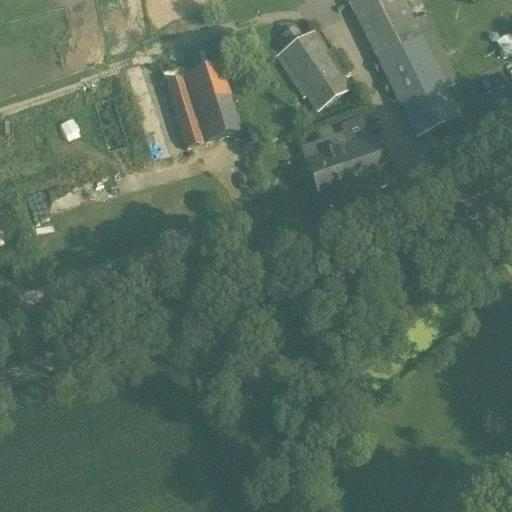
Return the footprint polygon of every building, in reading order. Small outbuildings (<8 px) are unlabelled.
[(447,93),(453,90),(428,39),(437,35),(427,16),(413,23),(401,0),(360,0),(349,6),(375,60),(418,142),(461,122),(447,93)] [(315,33),(279,57),(305,97),(307,96),(318,112),(352,90),(315,33)] [(163,76),(185,151),(246,133),(224,66),(181,80),(178,72),(163,76)] [(344,135),(300,150),(321,210),(387,187),(370,138),(348,146),(344,135)] [(223,414),(227,426),(244,421),(229,369),(193,380),(205,420),(223,414)]
